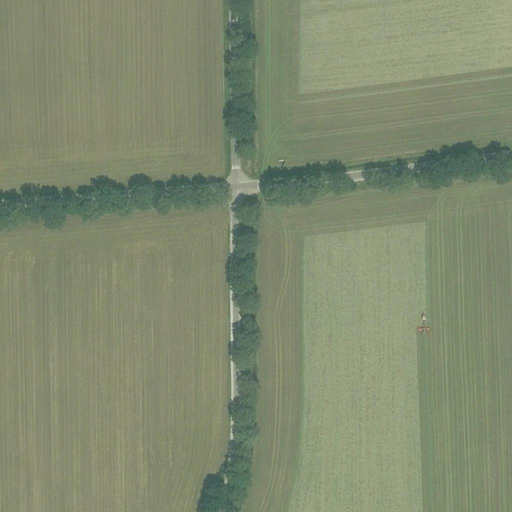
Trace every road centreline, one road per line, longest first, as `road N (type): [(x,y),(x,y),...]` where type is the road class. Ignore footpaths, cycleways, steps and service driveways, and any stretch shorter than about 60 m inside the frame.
road 1 (unclassified): [(224,511),(236,427),(236,188)]
road 2 (unclassified): [(236,188),(511,156)]
road 3 (unclassified): [(0,205),(236,188)]
road 4 (unclassified): [(236,188),(233,0)]
